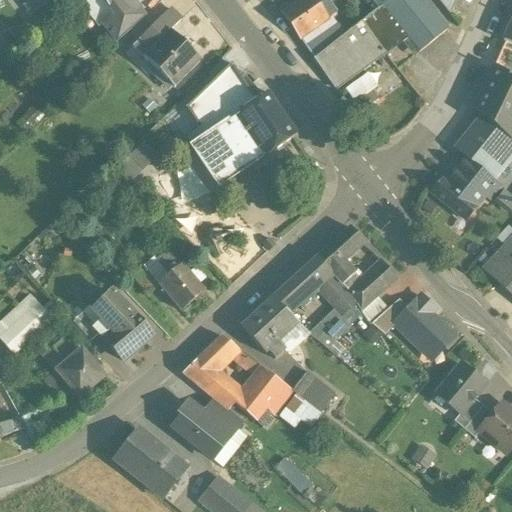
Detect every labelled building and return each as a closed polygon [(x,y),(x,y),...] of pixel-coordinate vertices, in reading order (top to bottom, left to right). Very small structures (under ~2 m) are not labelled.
[(114,17),(101,0),(92,0),(73,15),(90,35),(114,17)] [(133,3),(130,0),(101,0),(114,17),(133,3)] [(311,0),(305,0),(282,16),(299,41),(326,21),(311,0)] [(378,9),(360,23),(382,54),(405,37),(418,54),(445,32),(419,0),(389,0),(378,10),(378,9)] [(369,0),(378,9),(378,10),(389,0),(369,0)] [(453,0),(436,0),(448,14),(453,0)] [(133,3),(114,17),(128,34),(145,18),(133,3)] [(172,10),(157,25),(168,35),(171,32),(182,21),(172,10)] [(511,20),(503,42),(511,46),(511,20)] [(314,61),(313,62),(333,89),(382,54),(360,23),(344,37),(314,61)] [(157,25),(140,41),(151,52),(168,35),(157,25)] [(335,26),(305,50),(314,61),(344,37),(335,26)] [(182,44),(171,32),(168,35),(151,52),(145,58),(153,66),(149,70),(159,81),(163,77),(174,89),(201,63),(189,51),(194,45),(187,39),(182,44)] [(479,118),(511,143),(511,141),(511,80),(493,67),(471,112),(479,118)] [(353,103),(376,88),(367,74),(344,89),(353,103)] [(394,76),(377,88),(383,97),(400,85),(394,76)] [(245,86),(193,121),(204,138),(227,122),(228,124),(235,119),(234,117),(256,103),(245,86)] [(256,103),(234,117),(235,119),(228,124),(226,125),(248,157),(257,151),(263,159),(295,138),(266,96),(256,103)] [(511,159),(511,143),(479,118),(453,150),(494,182),(511,159)] [(204,138),(189,148),(217,190),(263,159),(257,151),(248,157),(226,125),(228,124),(227,122),(204,138)] [(143,145),(129,159),(143,172),(156,159),(143,145)] [(499,188),(466,161),(455,175),(483,197),(488,201),(499,188)] [(483,197),(455,175),(446,186),(441,182),(431,195),(464,221),(483,197)] [(511,209),(511,199),(503,192),(495,202),(510,213),(511,209)] [(349,230),(316,259),(329,273),(341,262),(362,243),(349,230)] [(268,240),(262,246),(267,252),(274,246),(268,240)] [(511,244),(491,267),(511,286),(511,244)] [(147,272),(159,285),(181,266),(170,253),(147,272)] [(329,273),(316,259),(269,302),(284,315),(311,291),(314,294),(317,291),(336,311),(350,298),(347,294),(342,287),(329,273)] [(341,262),(329,273),(342,287),(354,275),(341,262)] [(381,263),(371,272),(386,289),(396,279),(381,263)] [(181,266),(159,285),(181,312),(204,292),(197,284),(187,273),(181,266)] [(197,284),(202,280),(192,268),(187,273),(197,284)] [(148,294),(159,285),(147,272),(137,281),(148,294)] [(360,282),(347,294),(350,298),(355,304),(360,311),(376,297),(386,289),(371,272),(360,282)] [(354,275),(342,287),(347,294),(360,282),(354,275)] [(112,295),(95,310),(104,321),(95,328),(100,335),(99,335),(104,341),(131,318),(112,295)] [(29,296),(0,323),(0,341),(13,355),(51,320),(29,296)] [(376,297),(360,311),(371,325),(387,310),(376,297)] [(408,310),(393,325),(394,326),(421,352),(441,351),(453,338),(430,315),(434,310),(420,297),(408,310)] [(350,298),(336,311),(342,317),(355,304),(350,298)] [(387,310),(371,325),(384,336),(394,326),(393,325),(408,310),(398,301),(387,310)] [(269,302),(239,328),(264,355),(267,353),(277,343),(297,326),(284,315),(269,302)] [(95,328),(83,314),(71,324),(89,344),(99,335),(100,335),(95,328)] [(131,318),(104,341),(122,362),(150,339),(140,327),(134,320),(131,317),(131,318)] [(138,317),(134,320),(140,327),(144,324),(138,317)] [(347,329),(337,319),(316,341),(327,350),(347,329)] [(81,352),(68,337),(53,350),(66,365),(81,352)] [(221,339),(182,375),(215,401),(228,411),(235,404),(236,402),(241,396),(213,374),(235,350),(221,339)] [(277,343),(267,353),(274,360),(284,351),(277,343)] [(66,365),(57,372),(73,391),(79,399),(104,378),(94,366),(89,360),(81,352),(66,365)] [(97,363),(92,357),(89,360),(94,366),(97,363)] [(257,366),(245,357),(240,362),(252,371),(257,366)] [(252,371),(251,373),(258,378),(263,371),(257,366),(252,371)] [(485,386),(460,366),(439,391),(448,399),(444,404),(459,416),(460,417),(473,400),(485,386)] [(258,378),(241,396),(236,402),(239,404),(257,418),(260,415),(284,386),(263,371),(258,378)] [(63,399),(73,391),(57,372),(47,380),(63,399)] [(334,394),(306,373),(291,392),(294,394),(320,413),(334,394)] [(284,386),(260,415),(270,422),(294,394),(291,392),(284,386)] [(482,408),(473,400),(460,417),(459,416),(453,423),(463,431),(482,408)] [(40,401),(20,412),(27,425),(32,436),(54,423),(40,401)] [(215,401),(202,416),(230,439),(243,423),(228,411),(215,401)] [(202,416),(187,404),(177,417),(180,419),(172,428),(211,460),(228,439),(229,440),(230,439),(202,416)] [(511,447),(511,415),(500,406),(492,416),(478,432),(479,433),(506,455),(511,447)] [(482,408),(463,431),(473,439),(479,433),(478,432),(492,416),(482,408)] [(184,469),(138,432),(115,461),(161,498),(184,469)] [(299,495),(309,488),(290,462),(280,469),(299,495)] [(441,472),(429,463),(421,476),(433,484),(441,472)] [(245,511),(250,506),(217,480),(199,502),(212,511),(245,511)]
